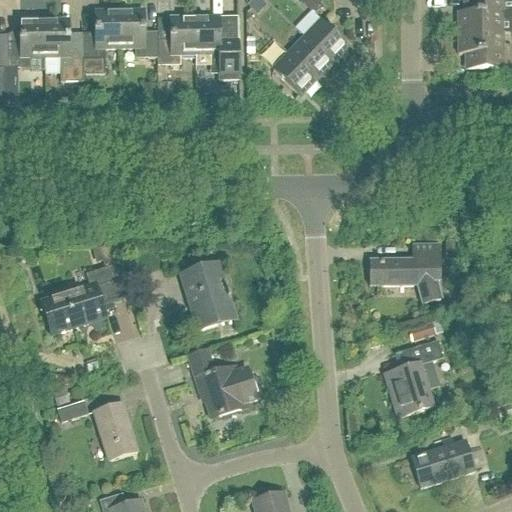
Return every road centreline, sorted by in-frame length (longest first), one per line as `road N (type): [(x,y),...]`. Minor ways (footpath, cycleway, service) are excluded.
road 1 (tertiary): [(314,188),(0,191)]
road 2 (residential): [(327,442),(314,188)]
road 3 (residential): [(182,482),(327,442)]
road 4 (residential): [(419,128),(410,0)]
road 5 (tertiary): [(419,128),(373,178),(314,188)]
